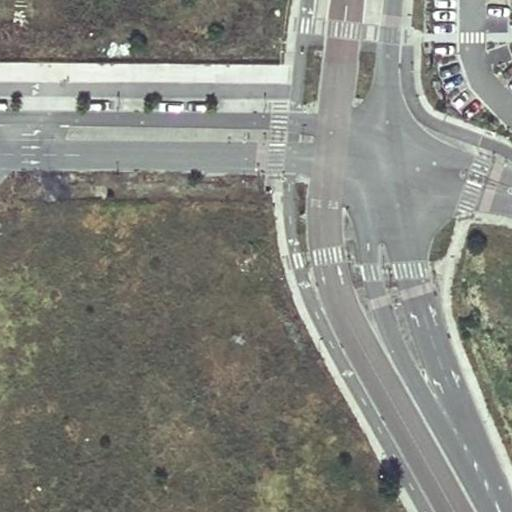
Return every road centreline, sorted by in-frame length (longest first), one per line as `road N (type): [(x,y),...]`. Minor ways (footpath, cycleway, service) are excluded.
road 1 (residential): [(382,151),(332,128),(292,123),(0,119)]
road 2 (secondary): [(497,511),(391,271),(382,151)]
road 3 (residential): [(0,154),(328,159),(382,151)]
road 4 (secondary): [(382,151),(395,0)]
road 5 (unclassified): [(382,151),(511,195)]
